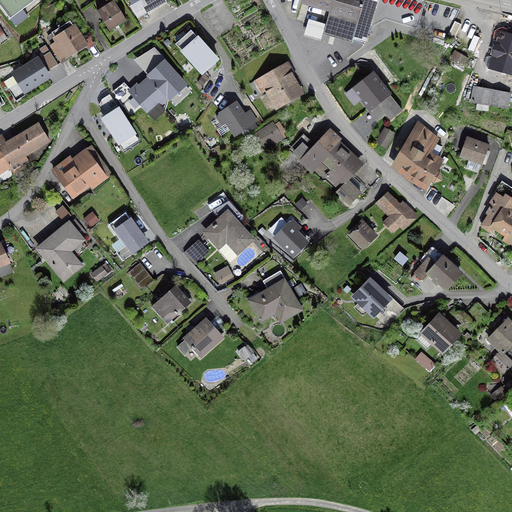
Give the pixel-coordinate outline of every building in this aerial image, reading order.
[(0,0),(0,4),(11,19),(37,0),(0,0)] [(143,0),(150,11),(167,2),(165,0),(131,0),(133,4),(140,0),(143,0)] [(323,31),(364,43),(376,1),(373,0),(302,0),(302,1),(329,9),(323,31)] [(115,4),(98,14),(108,31),(125,21),(115,4)] [(491,66),(510,71),(511,62),(511,16),(507,15),(501,35),(500,35),(491,66)] [(49,46),(60,63),(61,64),(70,57),(69,54),(84,45),(69,22),(47,36),(52,44),(49,46)] [(204,75),(221,60),(199,36),(182,52),(204,75)] [(26,93),(50,77),(39,59),(14,75),(26,93)] [(278,106),(298,95),(281,66),(249,84),(255,94),(253,95),(254,96),(255,96),(256,96),(260,93),(259,91),(267,87),(278,106)] [(182,86),(165,67),(134,95),(154,119),(163,111),(157,104),(171,91),(174,94),(182,86)] [(390,98),(372,75),(352,90),(370,113),(390,98)] [(505,109),(508,94),(474,88),(471,103),(505,109)] [(253,126),(237,105),(221,116),(237,138),(253,126)] [(136,135),(120,110),(105,120),(121,145),(136,135)] [(298,127),(302,132),(309,124),(304,120),(298,127)] [(256,135),(262,146),(284,132),(278,123),(274,126),(273,124),(256,135)] [(434,144),(436,140),(417,125),(415,125),(393,162),(409,175),(426,185),(429,179),(433,182),(440,180),(438,173),(434,171),(441,160),(435,157),(440,148),(434,144)] [(0,136),(0,154),(7,167),(8,166),(12,174),(28,164),(23,155),(48,140),(39,126),(6,146),(0,136)] [(377,143),(384,147),(392,134),(385,129),(377,143)] [(312,172),(323,160),(335,146),(333,145),(338,139),(328,130),(312,147),(301,136),(288,150),(312,172)] [(459,157),(481,164),(488,146),(466,138),(459,157)] [(335,147),(335,146),(323,160),(332,169),(325,176),(338,189),(336,192),(349,205),(360,194),(346,181),(342,178),(355,165),(335,147)] [(105,168),(91,148),(86,152),(89,156),(71,169),(66,162),(53,173),(70,196),(105,168)] [(511,188),(501,182),(493,194),(495,195),(490,203),(492,204),(492,205),(487,213),(489,215),(481,226),(488,230),(497,217),(504,221),(499,229),(509,235),(505,241),(511,245),(511,188)] [(387,215),(398,205),(386,193),(375,203),(387,215)] [(226,213),(220,219),(205,232),(216,245),(223,238),(237,252),(250,240),(226,213)] [(148,243),(131,220),(116,231),(133,254),(148,243)] [(80,228),(74,221),(68,225),(68,224),(38,249),(63,279),(79,266),(67,252),(86,235),(80,228)] [(288,223),(273,238),(294,260),(309,245),(288,223)] [(363,248),(374,238),(361,225),(350,235),(363,248)] [(207,253),(197,241),(185,252),(195,263),(207,253)] [(438,283),(444,289),(459,273),(442,258),(435,265),(428,258),(414,273),(422,280),(428,273),(434,279),(431,282),(435,285),(438,283)] [(141,290),(153,281),(139,263),(127,272),(141,290)] [(97,280),(105,274),(110,271),(105,265),(92,274),(97,280)] [(219,282),(230,276),(225,268),(214,274),(219,282)] [(388,297),(367,278),(351,296),(371,315),(388,297)] [(299,310),(283,281),(249,301),(261,320),(281,308),(287,317),(299,310)] [(158,312),(167,323),(189,303),(173,287),(154,304),(160,310),(158,312)] [(442,352),(457,335),(438,316),(416,340),(426,349),(432,343),(442,352)] [(219,334),(216,331),(206,319),(183,339),(184,341),(177,347),(183,355),(191,348),(199,358),(209,348),(206,345),(219,334)] [(511,362),(502,353),(511,343),(511,324),(507,320),(508,319),(507,319),(487,339),(500,351),(490,361),(503,374),(511,364),(511,362)] [(245,360),(251,355),(245,346),(238,351),(245,360)] [(496,395),(499,399),(507,394),(504,390),(496,395)]
